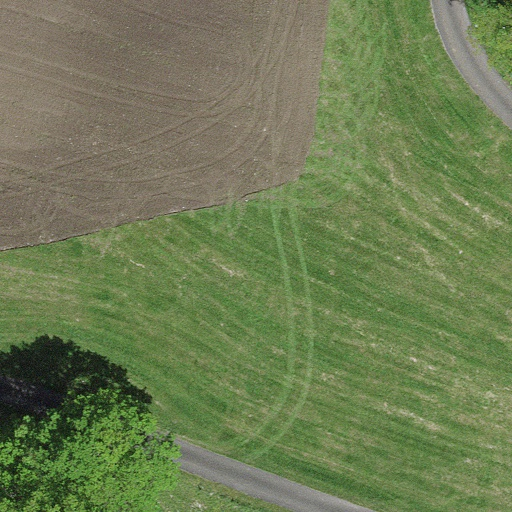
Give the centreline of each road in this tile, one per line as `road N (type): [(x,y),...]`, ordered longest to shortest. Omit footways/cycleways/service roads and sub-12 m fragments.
road 1 (residential): [(0,387),(341,511)]
road 2 (residential): [(511,108),(474,63),(448,0)]
